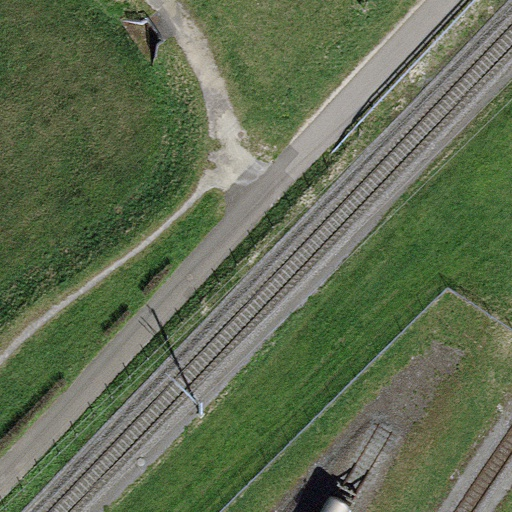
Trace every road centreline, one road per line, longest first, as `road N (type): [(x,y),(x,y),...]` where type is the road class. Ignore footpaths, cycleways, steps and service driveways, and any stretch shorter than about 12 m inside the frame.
road 1 (track): [(0,480),(445,0)]
road 2 (track): [(162,0),(205,68),(228,162),(140,248),(28,328),(0,362)]
